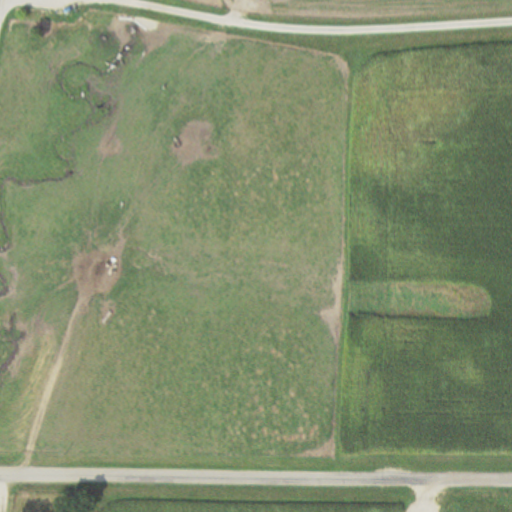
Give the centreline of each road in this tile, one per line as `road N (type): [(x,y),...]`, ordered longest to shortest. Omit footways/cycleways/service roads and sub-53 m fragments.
road 1 (residential): [(511,482),(0,472)]
road 2 (residential): [(511,16),(261,27),(87,0)]
